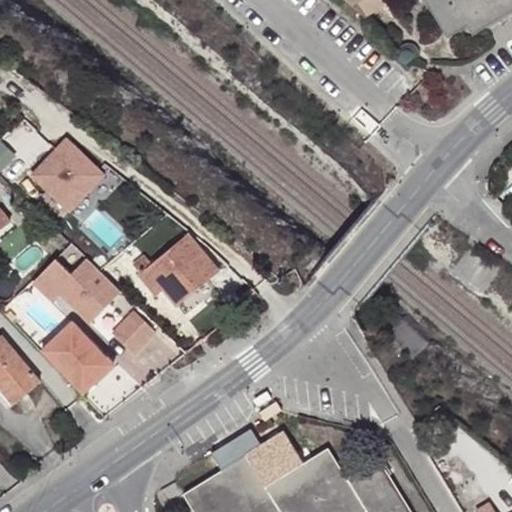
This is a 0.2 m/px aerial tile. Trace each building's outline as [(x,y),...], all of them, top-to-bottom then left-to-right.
[(511,0),(344,0),(364,16),(386,3),(384,0),(426,0),(449,36),(468,24),(474,33),(511,8),(511,0)] [(67,136),(31,172),(69,209),(104,172),(67,136)] [(0,209),(0,227),(9,220),(0,209)] [(157,280),(163,288),(177,304),(219,270),(188,234),(150,265),(144,257),(136,263),(141,272),(139,274),(149,286),(157,280)] [(70,239),(31,276),(52,298),(59,291),(87,320),(120,289),(70,239)] [(156,294),(163,288),(157,280),(149,286),(156,294)] [(134,315),(114,333),(132,352),(151,335),(134,315)] [(40,350),(83,393),(113,364),(72,320),(40,350)] [(0,389),(11,403),(40,380),(2,334),(0,335),(0,389)] [(264,420),(280,409),(275,401),(259,412),(264,420)] [(362,511),(366,510),(367,511),(412,511),(379,458),(346,477),(327,447),(264,485),(245,455),(192,488),(205,511),(362,511)] [(194,511),(205,511),(192,488),(184,493),(194,511)] [(498,511),(491,499),(477,508),(479,511),(498,511)]
